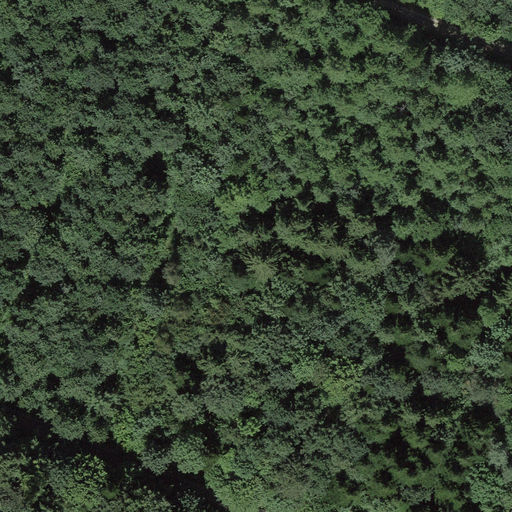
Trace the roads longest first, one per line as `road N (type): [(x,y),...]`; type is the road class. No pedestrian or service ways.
road 1 (track): [(219,511),(0,430)]
road 2 (track): [(511,42),(399,0)]
